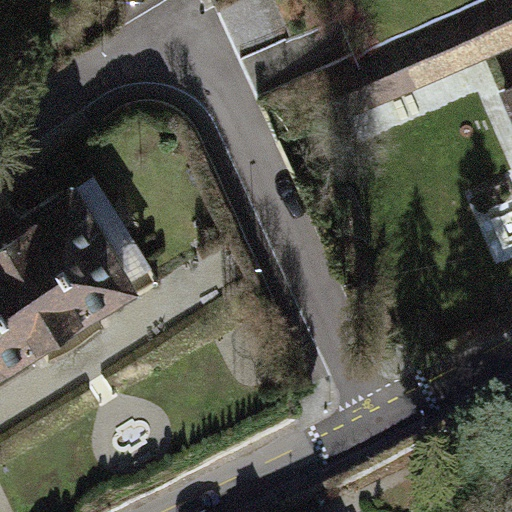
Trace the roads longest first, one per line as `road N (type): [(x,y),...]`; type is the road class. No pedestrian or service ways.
road 1 (residential): [(0,163),(110,78),(155,56),(203,68),(231,111),(258,199),(372,430)]
road 2 (residential): [(208,511),(372,430)]
road 3 (residential): [(372,430),(511,361)]
